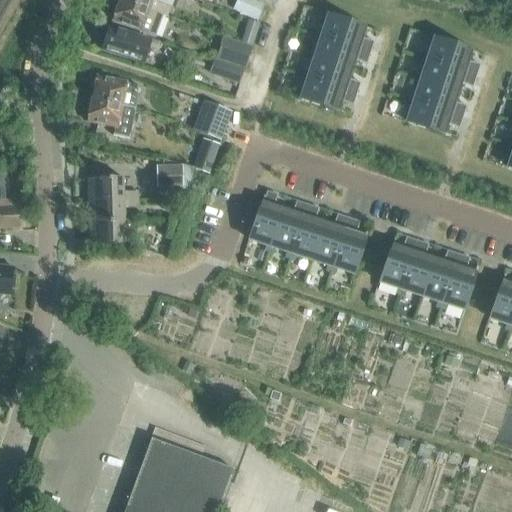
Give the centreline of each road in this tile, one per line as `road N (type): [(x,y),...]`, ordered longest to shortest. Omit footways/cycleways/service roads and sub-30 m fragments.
road 1 (residential): [(511,233),(254,150),(219,261),(206,275),(161,284),(46,273)]
road 2 (residential): [(46,273),(40,65),(63,0)]
road 3 (residential): [(0,476),(33,370),(46,273)]
